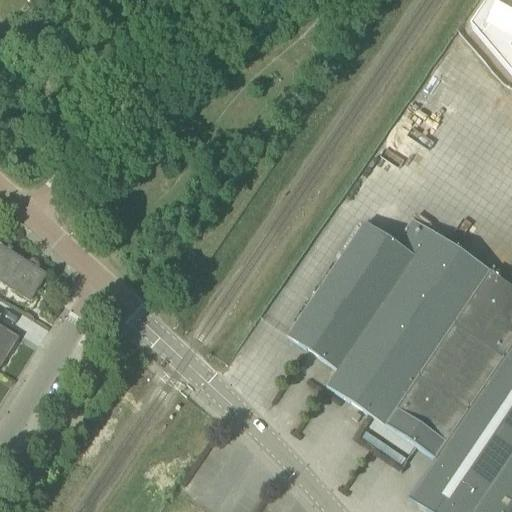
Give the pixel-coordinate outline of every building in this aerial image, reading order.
[(511,0),(494,0),(473,31),(511,77),(511,0)] [(478,205),(511,153),(511,104),(452,66),(396,152),(478,205)] [(434,462),(409,502),(422,511),(511,511),(511,289),(413,222),(395,248),(365,226),(287,341),(337,372),(326,390),(375,421),(434,462)] [(1,249),(0,250),(0,283),(15,294),(30,303),(39,289),(46,278),(21,262),(1,249)] [(0,368),(18,341),(0,329),(0,368)]
